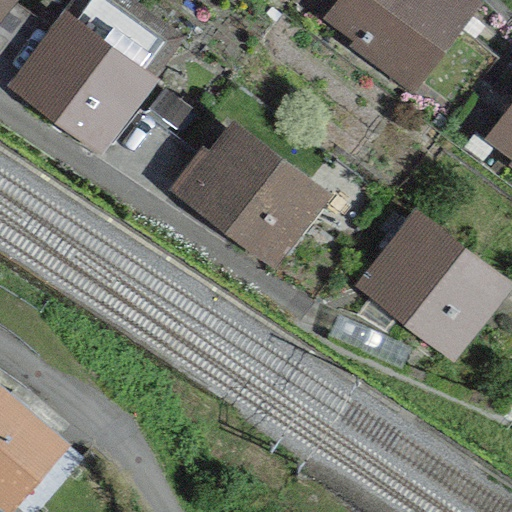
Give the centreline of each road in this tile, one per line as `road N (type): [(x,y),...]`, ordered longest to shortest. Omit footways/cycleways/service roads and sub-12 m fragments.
road 1 (residential): [(307,310),(0,111)]
road 2 (residential): [(0,349),(51,387),(162,511)]
